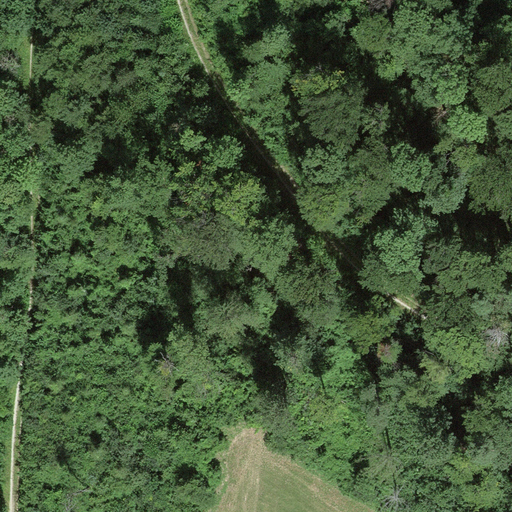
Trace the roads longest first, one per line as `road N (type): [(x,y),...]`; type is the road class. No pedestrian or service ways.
road 1 (track): [(14,511),(33,281),(32,0)]
road 2 (track): [(181,0),(209,67),(351,261),(511,363)]
